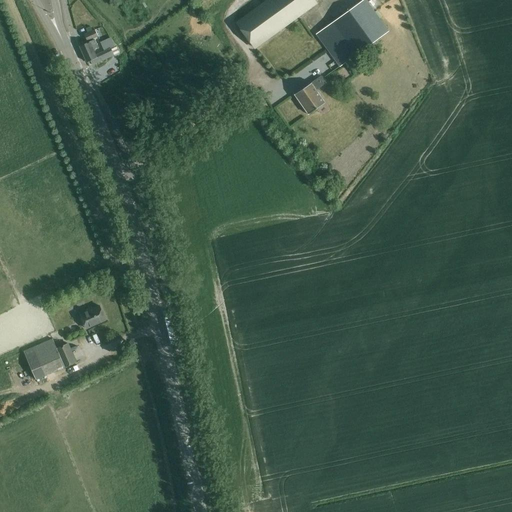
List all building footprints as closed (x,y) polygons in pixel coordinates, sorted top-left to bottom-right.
[(268,0),(236,23),(254,48),(316,4),(314,2),(316,0),(268,0)] [(340,66),(388,32),(365,0),(363,0),(317,34),(340,66)] [(96,29),(92,32),(90,27),(85,29),(87,34),(86,34),(88,40),(99,35),(96,29)] [(110,38),(100,43),(104,51),(113,47),(110,38)] [(116,47),(112,49),(97,56),(94,50),(99,48),(95,40),(81,48),(88,63),(93,60),(95,64),(114,55),(118,53),(116,47)] [(348,66),(341,70),(345,78),(352,74),(348,66)] [(330,81),(340,76),(337,70),(327,76),(330,81)] [(321,76),(295,95),(308,115),(325,103),(315,88),(317,87),(319,89),(326,83),(321,76)] [(92,307),(79,313),(82,319),(84,318),(88,328),(106,320),(99,306),(92,309),(92,307)] [(33,349),(23,353),(36,380),(45,376),(75,362),(67,344),(57,349),(52,340),(33,349)]
